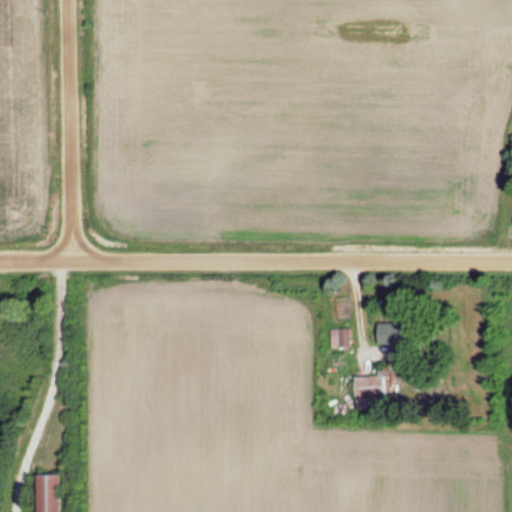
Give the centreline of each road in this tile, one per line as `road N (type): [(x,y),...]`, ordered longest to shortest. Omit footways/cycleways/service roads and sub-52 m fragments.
road 1 (residential): [(511,257),(0,261)]
road 2 (residential): [(75,261),(70,0)]
